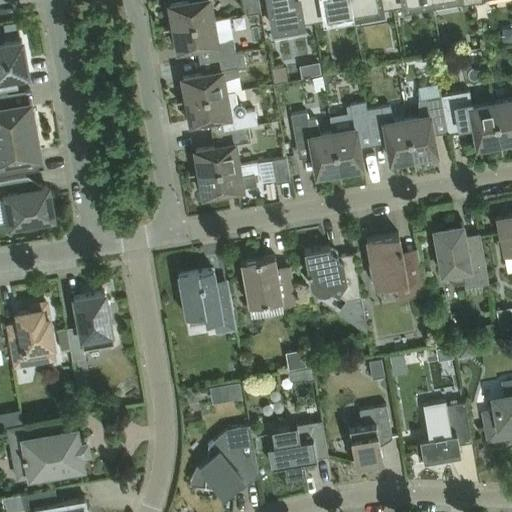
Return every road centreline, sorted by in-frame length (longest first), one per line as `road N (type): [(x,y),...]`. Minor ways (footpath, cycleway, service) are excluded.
road 1 (residential): [(175,235),(511,174)]
road 2 (residential): [(150,511),(159,399),(133,242)]
road 3 (residential): [(52,0),(86,248)]
road 4 (residential): [(175,235),(136,0)]
road 5 (residential): [(288,511),(394,494),(511,498)]
